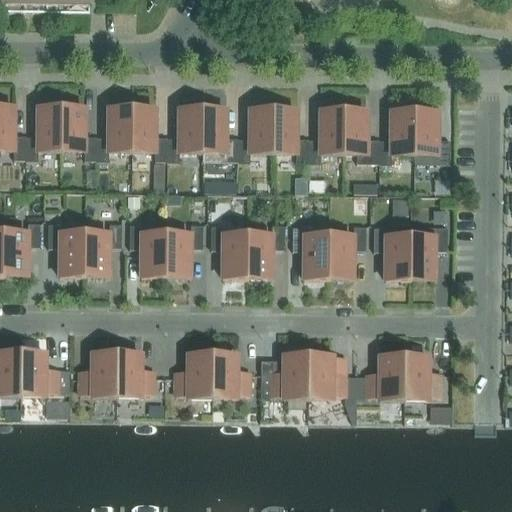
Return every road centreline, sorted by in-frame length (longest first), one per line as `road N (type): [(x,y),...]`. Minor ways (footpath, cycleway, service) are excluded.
road 1 (residential): [(0,323),(485,328)]
road 2 (residential): [(488,58),(192,56),(166,46)]
road 3 (residential): [(485,328),(488,58)]
road 4 (tertiary): [(0,54),(135,55),(166,46)]
